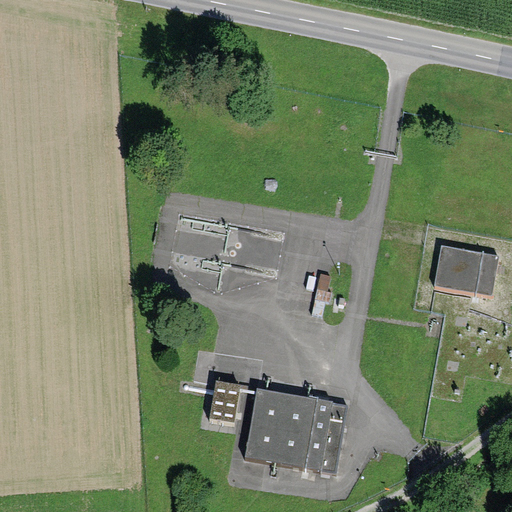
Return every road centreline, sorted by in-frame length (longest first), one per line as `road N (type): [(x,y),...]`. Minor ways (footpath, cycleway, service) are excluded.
road 1 (secondary): [(191,0),(511,65)]
road 2 (track): [(355,511),(511,411)]
